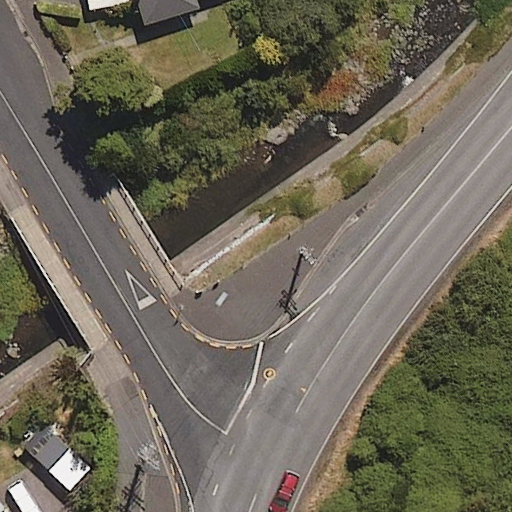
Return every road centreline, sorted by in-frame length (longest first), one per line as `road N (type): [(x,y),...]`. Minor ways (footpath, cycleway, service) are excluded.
road 1 (tertiary): [(511,125),(354,309),(263,464)]
road 2 (residential): [(263,464),(202,415),(60,190)]
